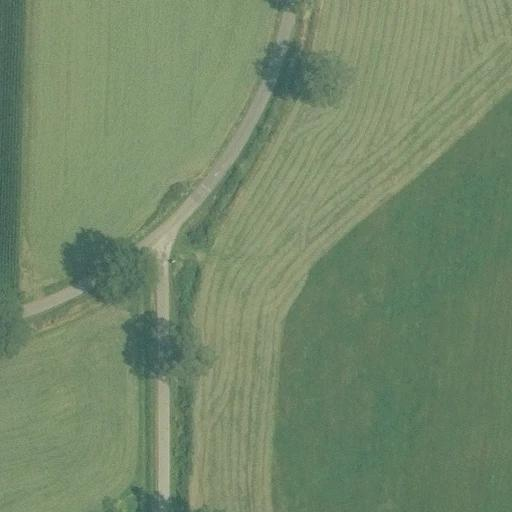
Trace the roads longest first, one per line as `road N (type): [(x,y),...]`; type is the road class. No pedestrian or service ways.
road 1 (unclassified): [(161,238),(210,189),(242,138),(285,35),(290,0)]
road 2 (unclassified): [(165,511),(161,238)]
road 3 (unclassified): [(0,320),(85,285),(161,238)]
